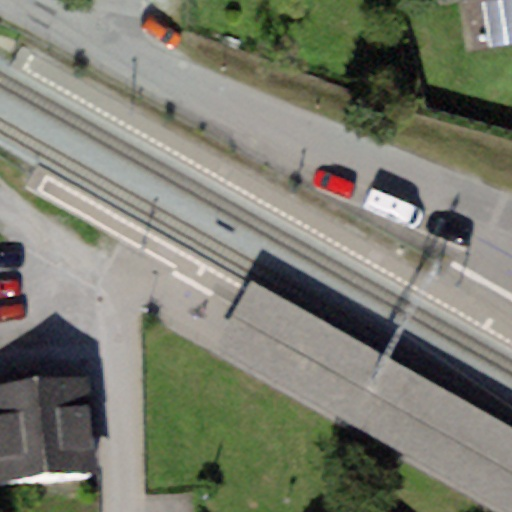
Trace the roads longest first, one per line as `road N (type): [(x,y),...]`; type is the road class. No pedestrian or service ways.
road 1 (residential): [(511,228),(120,57)]
road 2 (residential): [(114,274),(123,511)]
road 3 (residential): [(120,57),(7,0)]
